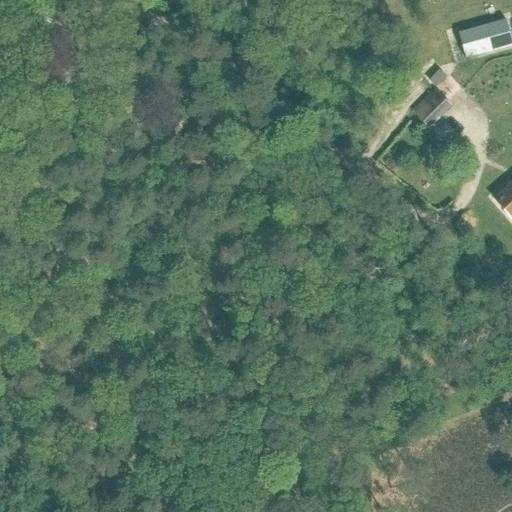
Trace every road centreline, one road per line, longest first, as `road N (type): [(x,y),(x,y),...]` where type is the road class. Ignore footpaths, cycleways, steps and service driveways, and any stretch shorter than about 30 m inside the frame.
road 1 (track): [(40,78),(91,16),(128,7),(511,287)]
road 2 (track): [(426,223),(455,208),(473,180),(472,127)]
